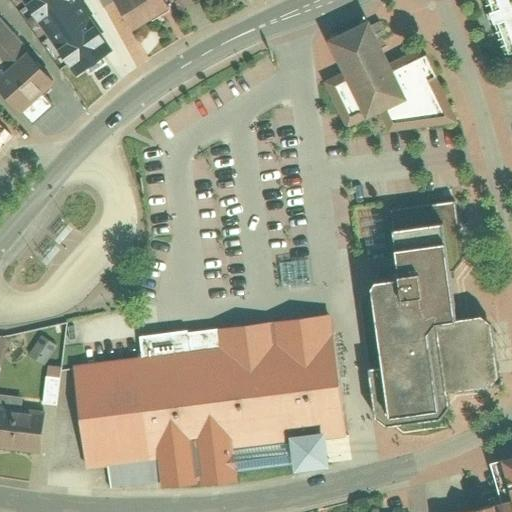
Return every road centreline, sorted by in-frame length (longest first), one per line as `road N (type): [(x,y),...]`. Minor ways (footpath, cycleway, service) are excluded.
road 1 (tertiary): [(0,240),(119,111),(231,41),(328,0)]
road 2 (residential): [(511,415),(467,446),(366,483),(269,505),(185,511)]
road 3 (residential): [(434,0),(473,94),(511,258)]
